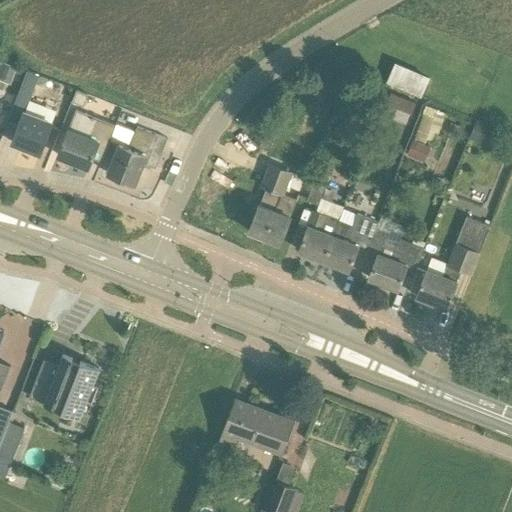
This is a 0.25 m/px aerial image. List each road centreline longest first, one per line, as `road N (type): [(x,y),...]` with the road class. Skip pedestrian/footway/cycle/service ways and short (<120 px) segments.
road 1 (unclassified): [(145,287),(209,142),(228,117),(300,52),(394,0)]
road 2 (secondary): [(511,423),(145,287)]
road 3 (secondary): [(145,287),(0,228)]
